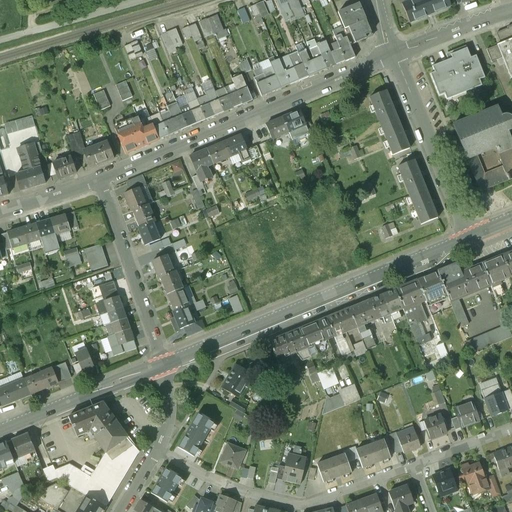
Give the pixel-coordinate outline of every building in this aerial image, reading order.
[(306,16),(301,0),(279,0),(285,22),(306,16)] [(412,0),(401,5),(410,24),(417,21),(418,21),(418,20),(442,10),(442,11),(442,10),(449,7),(450,7),(447,0),(412,0)] [(263,2),(256,5),(261,18),(268,15),(263,2)] [(255,5),(249,8),(254,19),(257,26),(263,23),(260,17),(255,5)] [(359,5),(338,14),(344,30),(348,28),(365,21),(359,5)] [(244,8),(237,11),(242,24),(249,21),(244,8)] [(217,15),(206,20),(213,35),(223,30),(217,15)] [(365,21),(348,28),(355,44),(366,39),(364,36),(370,34),(365,21)] [(195,24),(188,27),(194,43),(202,40),(195,24)] [(511,25),(510,27),(510,28),(496,34),(500,44),(496,46),(497,46),(486,51),(491,63),(501,58),(510,79),(511,78),(511,25)] [(177,28),(168,32),(174,45),(174,47),(184,43),(177,28)] [(168,32),(161,35),(166,48),(174,45),(168,32)] [(354,58),(344,34),(339,36),(341,41),(336,43),(344,62),(354,58)] [(320,40),(314,42),(317,48),(322,46),(320,40)] [(314,41),(308,43),(311,50),(317,48),(314,42),(314,41)] [(137,42),(130,45),(136,58),(143,55),(137,42)] [(336,43),(331,45),(334,52),(330,54),(335,66),(344,62),(336,43)] [(130,45),(124,48),(129,61),(136,58),(130,45)] [(465,47),(450,53),(451,55),(450,55),(452,59),(432,67),(434,73),(430,75),(439,97),(444,95),(446,100),(482,86),(479,80),(484,78),(476,56),(470,58),(466,46),(465,47)] [(152,59),(158,56),(154,48),(148,51),(152,59)] [(297,52),(288,56),(298,82),(308,78),(302,65),(297,52)] [(330,54),(321,58),(326,70),(335,66),(330,54)] [(298,82),(288,56),(287,57),(288,60),(280,63),(279,60),(278,60),(289,86),(298,82)] [(321,58),(312,61),(317,74),(326,70),(321,58)] [(241,62),(245,71),(252,68),(249,59),(241,62)] [(278,60),(269,64),(271,68),(280,89),(289,86),(278,60)] [(312,61),(302,65),(308,78),(317,74),(312,61)] [(271,68),(262,71),(265,81),(271,93),(280,89),(271,68)] [(252,101),(241,76),(231,80),(237,93),(242,105),(252,101)] [(265,81),(256,85),(261,97),(271,93),(265,81)] [(125,82),(115,86),(122,102),(132,98),(125,82)] [(224,88),(215,92),(218,101),(224,113),(233,109),(228,97),(224,88)] [(103,91),(93,95),(100,111),(110,107),(103,91)] [(409,149),(385,92),(369,98),(393,156),(409,149)] [(237,93),(228,97),(233,109),(242,105),(237,93)] [(209,105),(206,96),(197,100),(205,121),(214,117),(209,105)] [(197,100),(187,104),(191,112),(196,125),(205,121),(197,100)] [(218,101),(209,105),(214,117),(224,113),(218,101)] [(511,118),(511,117),(508,116),(504,115),(501,116),(498,108),(485,113),(484,112),(481,113),(481,114),(469,119),(468,119),(465,120),(465,121),(452,126),(479,190),(477,191),(478,193),(511,179),(511,142),(508,132),(511,131),(511,129),(511,118)] [(169,111),(160,115),(168,136),(178,133),(172,120),(169,111)] [(299,111),(282,118),(288,133),(305,126),(299,111)] [(191,112),(182,116),(187,129),(196,125),(191,112)] [(136,117),(120,124),(121,126),(114,129),(125,155),(137,150),(136,149),(141,147),(141,148),(159,140),(149,118),(144,121),(141,113),(135,116),(136,117)] [(159,114),(149,118),(159,140),(168,136),(160,115),(159,114)] [(182,116),(172,120),(178,133),(187,129),(182,116)] [(32,117),(15,121),(18,132),(35,127),(32,117)] [(282,118),(265,125),(271,140),(288,133),(282,118)] [(11,122),(0,126),(3,136),(14,133),(11,122)] [(240,136),(223,143),(230,158),(238,154),(242,163),(250,160),(240,136)] [(40,142),(33,144),(36,154),(43,152),(40,142)] [(260,144),(263,155),(270,153),(267,142),(260,144)] [(107,143),(84,151),(90,168),(113,159),(107,143)] [(223,143),(207,150),(213,165),(230,158),(223,143)] [(33,144),(17,149),(24,171),(14,174),(19,191),(45,183),(36,154),(33,144)] [(358,145),(339,152),(342,158),(352,154),(355,160),(363,157),(358,145)] [(256,146),(249,149),(254,161),(261,158),(256,146)] [(207,150),(189,157),(196,172),(213,165),(207,150)] [(66,155),(57,158),(58,161),(52,163),(58,179),(76,173),(71,157),(66,158),(66,155)] [(437,218),(414,161),(397,167),(421,225),(437,218)] [(0,169),(0,168),(0,196),(8,194),(6,186),(8,185),(7,182),(5,183),(0,169)] [(142,176),(126,183),(129,192),(130,192),(139,189),(146,186),(142,176)] [(139,189),(130,192),(129,192),(123,195),(131,212),(133,211),(146,206),(139,189)] [(146,206),(133,211),(140,228),(153,223),(155,222),(148,205),(146,206)] [(65,215),(50,220),(55,235),(69,231),(65,215)] [(175,227),(185,224),(183,217),(173,220),(175,227)] [(50,220),(36,224),(41,240),(44,251),(58,247),(55,235),(50,220)] [(396,221),(377,228),(379,234),(385,232),(386,238),(400,233),(396,221)] [(153,223),(140,228),(138,229),(145,246),(160,240),(153,223)] [(36,224),(22,229),(27,244),(41,240),(36,224)] [(22,229),(7,233),(12,249),(27,244),(22,229)] [(12,249),(7,233),(1,235),(4,243),(6,251),(12,249)] [(166,239),(148,247),(151,253),(168,246),(166,239)] [(176,248),(187,246),(186,240),(175,241),(176,248)] [(100,245),(86,250),(93,270),(107,266),(100,245)] [(77,252),(64,256),(65,259),(66,259),(68,265),(79,262),(77,256),(78,255),(77,252)] [(511,252),(502,256),(510,275),(511,273),(511,252)] [(167,256),(152,262),(159,279),(161,279),(160,278),(173,273),(167,256)] [(502,256),(482,264),(491,286),(496,298),(503,295),(498,282),(511,276),(510,275),(502,256)] [(482,264),(460,274),(456,265),(438,272),(448,298),(460,328),(468,325),(458,299),(491,286),(482,264)] [(30,267),(17,271),(18,274),(22,273),(24,280),(25,280),(25,278),(33,276),(30,267)] [(173,273),(160,278),(161,279),(167,295),(182,289),(175,272),(173,273)] [(438,272),(417,281),(418,281),(426,301),(428,307),(448,298),(438,272)] [(54,279),(42,281),(43,287),(55,285),(54,279)] [(418,281),(395,290),(403,309),(418,346),(431,341),(429,335),(422,338),(416,324),(427,320),(420,304),(426,301),(418,281)] [(113,282),(99,287),(104,302),(118,297),(113,282)] [(182,289),(167,295),(174,312),(187,307),(188,307),(189,306),(182,289)] [(395,290),(382,295),(390,314),(393,321),(401,317),(399,311),(403,309),(395,290)] [(231,298),(237,313),(245,310),(239,294),(231,298)] [(382,295),(369,301),(377,320),(390,314),(382,295)] [(118,297),(104,302),(108,313),(122,308),(118,297)] [(187,307),(174,312),(172,312),(179,330),(194,324),(189,311),(195,309),(196,311),(205,307),(202,301),(189,306),(188,307),(187,307)] [(369,301),(349,309),(357,328),(377,320),(369,301)] [(122,308),(108,313),(112,324),(126,319),(122,308)] [(349,309),(326,318),(334,337),(340,335),(345,333),(357,328),(349,309)] [(326,318),(299,330),(306,348),(310,358),(324,352),(326,357),(333,355),(334,354),(328,339),(334,337),(326,318)] [(112,324),(106,326),(110,336),(115,334),(115,335),(130,330),(126,319),(112,324)] [(34,322),(27,324),(30,331),(36,328),(34,322)] [(27,324),(21,327),(24,333),(30,331),(27,324)] [(507,325),(466,342),(471,354),(511,337),(507,325)] [(345,333),(356,357),(367,353),(357,328),(345,333)] [(130,330),(115,335),(117,339),(113,340),(116,347),(119,346),(133,341),(130,330)] [(299,330),(283,336),(291,355),(306,348),(299,330)] [(344,337),(341,338),(340,335),(334,337),(342,356),(346,354),(346,355),(348,354),(350,353),(344,337)] [(276,361),(291,355),(283,336),(269,342),(276,361)] [(133,341),(119,346),(122,354),(136,349),(133,341)] [(445,341),(436,345),(443,361),(451,358),(445,341)] [(86,350),(75,355),(82,374),(94,369),(86,350)] [(333,355),(326,357),(325,357),(329,366),(336,363),(333,355)] [(258,361),(248,365),(246,366),(245,367),(243,369),(252,375),(262,371),(258,361)] [(65,363),(37,375),(43,390),(71,378),(65,363)] [(243,369),(235,364),(221,388),(238,399),(245,387),(248,389),(253,380),(250,378),(252,375),(243,369)] [(284,366),(274,370),(279,381),(288,377),(284,366)] [(319,371),(325,389),(341,383),(335,366),(319,371)] [(320,381),(316,371),(310,373),(314,383),(320,381)] [(37,375),(24,380),(30,395),(43,390),(37,375)] [(24,380),(10,386),(16,401),(30,395),(24,380)] [(501,393),(498,384),(481,391),(491,417),(508,411),(501,393)] [(10,386),(0,389),(0,401),(2,407),(16,401),(10,386)] [(511,396),(509,390),(501,393),(508,411),(511,409),(511,396)] [(247,407),(233,399),(229,405),(243,414),(247,407)] [(116,421),(103,403),(68,417),(77,438),(90,432),(94,437),(116,421)] [(472,403),(453,409),(457,418),(460,428),(479,421),(472,403)] [(198,414),(178,447),(193,456),(213,423),(198,414)] [(440,415),(424,421),(430,439),(446,433),(440,415)] [(457,418),(451,420),(455,430),(460,428),(457,418)] [(116,421),(94,437),(106,453),(126,439),(128,437),(116,421)] [(406,437),(404,432),(396,434),(403,452),(403,454),(420,448),(415,434),(406,437)] [(396,433),(388,436),(395,455),(403,452),(396,434),(396,433)] [(28,434),(11,441),(18,458),(35,452),(28,434)] [(392,446),(388,436),(382,438),(383,440),(386,448),(392,446)] [(126,439),(106,453),(95,472),(85,466),(81,472),(70,465),(45,475),(48,482),(57,478),(87,496),(106,508),(139,452),(126,439)] [(356,450),(355,450),(358,459),(362,469),(390,459),(386,448),(383,440),(356,450)] [(11,441),(6,443),(13,461),(18,458),(11,441)] [(6,443),(0,445),(0,469),(14,464),(13,461),(6,443)] [(243,451),(227,444),(220,462),(237,470),(240,464),(238,463),(243,451)] [(355,447),(349,449),(353,461),(358,459),(355,450),(356,450),(355,447)] [(511,451),(511,448),(493,455),(499,471),(511,466),(511,451)] [(349,449),(343,451),(344,455),(344,454),(347,463),(353,461),(349,449)] [(306,458),(288,454),(285,467),(282,481),(281,481),(300,485),(306,458)] [(344,455),(316,465),(323,483),(351,473),(347,463),(344,454),(344,455)] [(478,464),(468,468),(467,465),(462,467),(463,470),(462,470),(469,488),(472,490),(478,487),(480,493),(490,489),(486,478),(486,477),(483,478),(483,477),(484,477),(485,475),(484,472),(482,471),(481,471),(478,464)] [(285,467),(279,466),(276,479),(282,481),(285,467)] [(316,470),(310,468),(307,480),(313,481),(316,470)] [(166,469),(151,493),(166,503),(181,478),(166,469)] [(449,471),(432,478),(439,498),(440,498),(439,494),(455,488),(449,471)] [(18,472),(4,478),(15,503),(29,497),(18,472)] [(499,494),(493,476),(486,478),(490,489),(493,497),(499,494)] [(55,485),(43,489),(38,499),(57,511),(68,492),(55,485)] [(406,487),(388,494),(394,510),(394,511),(406,511),(405,506),(413,504),(406,487)] [(236,501),(220,495),(216,506),(214,511),(215,511),(232,511),(236,501)] [(381,511),(376,495),(360,501),(363,511),(381,511)] [(103,511),(106,508),(87,496),(77,511),(103,511)] [(195,496),(186,506),(190,510),(192,508),(199,500),(195,496)] [(210,501),(203,499),(203,501),(199,500),(192,508),(194,509),(193,511),(213,511),(214,511),(216,506),(212,505),(212,504),(209,503),(210,501)] [(151,511),(153,509),(140,501),(134,511),(135,511),(151,511)] [(236,501),(232,511),(239,511),(242,503),(236,501)] [(363,511),(360,501),(345,506),(346,511),(363,511)]
